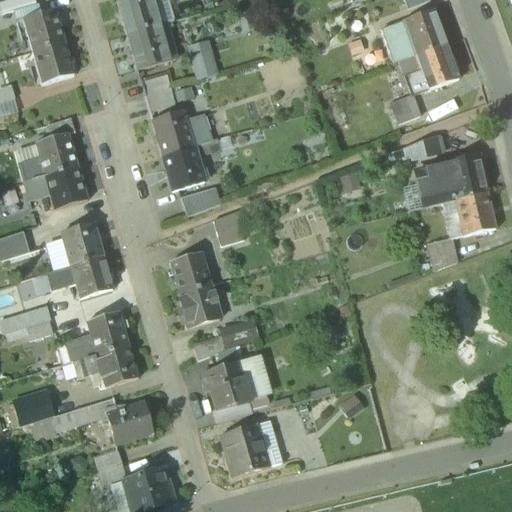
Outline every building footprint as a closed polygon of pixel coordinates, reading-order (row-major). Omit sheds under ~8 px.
[(33,0),(9,0),(0,1),(1,12),(35,7),(33,0)] [(161,0),(123,0),(117,2),(127,37),(159,28),(152,4),(162,1),(161,0)] [(402,0),(407,13),(429,4),(427,0),(402,0)] [(55,12),(23,21),(33,54),(64,45),(55,12)] [(432,14),(380,33),(392,68),(414,60),(445,48),(432,14)] [(186,20),(159,28),(161,37),(188,29),(186,20)] [(159,28),(127,37),(137,73),(169,64),(161,37),(159,28)] [(186,49),(196,83),(218,76),(209,43),(186,49)] [(64,45),(33,54),(42,87),(74,77),(64,45)] [(445,48),(414,60),(426,94),(458,83),(445,48)] [(415,98),(426,94),(414,60),(392,68),(397,80),(404,77),(413,99),(415,98)] [(166,78),(141,86),(145,99),(170,92),(166,78)] [(11,88),(0,90),(0,105),(14,101),(11,88)] [(170,92),(145,99),(149,115),(174,108),(170,92)] [(423,120),(415,98),(413,99),(392,107),(400,128),(423,120)] [(183,114),(151,124),(162,159),(194,150),(185,120),(183,114)] [(204,115),(185,120),(194,150),(213,144),(204,115)] [(47,130),(50,141),(68,136),(75,134),(72,122),(47,130)] [(50,141),(36,146),(45,178),(77,169),(68,136),(50,141)] [(433,140),(408,149),(412,158),(413,162),(438,153),(433,140)] [(194,150),(195,153),(201,151),(203,156),(210,154),(212,163),(224,160),(219,143),(213,144),(194,150)] [(14,152),(24,184),(45,178),(36,146),(14,152)] [(402,162),(412,158),(408,149),(399,153),(402,162)] [(194,150),(162,159),(172,195),(204,185),(195,153),(194,150)] [(478,160),(419,173),(427,210),(442,207),(454,204),(486,197),(487,196),(478,160)] [(77,169),(45,178),(49,194),(54,211),(87,202),(77,169)] [(28,200),(49,194),(45,178),(24,184),(28,200)] [(17,188),(0,193),(0,194),(7,215),(25,209),(17,188)] [(214,191),(180,201),(186,221),(219,208),(214,191)] [(486,197),(454,204),(462,240),(495,233),(486,197)] [(462,240),(454,204),(442,207),(450,240),(453,240),(454,242),(462,240)] [(93,226),(61,235),(64,243),(69,264),(71,268),(103,259),(93,226)] [(240,229),(217,235),(221,249),(244,242),(240,229)] [(0,244),(0,262),(29,254),(24,238),(0,244)] [(450,240),(427,245),(434,271),(458,262),(454,242),(453,240),(450,240)] [(59,245),(45,249),(51,269),(69,264),(64,243),(59,245)] [(201,256),(169,265),(178,298),(210,288),(201,256)] [(71,268),(47,275),(52,293),(76,286),(80,301),(112,292),(103,259),(71,268)] [(210,288),(178,298),(188,330),(220,321),(210,288)] [(45,308),(1,321),(5,335),(27,329),(49,322),(45,308)] [(119,314),(87,324),(90,336),(96,356),(128,347),(119,314)] [(49,322),(27,329),(31,341),(53,335),(49,322)] [(68,342),(73,363),(96,356),(90,336),(68,342)] [(193,346),(197,361),(226,352),(222,337),(193,346)] [(96,356),(73,363),(78,380),(101,374),(106,389),(138,380),(128,347),(96,356)] [(237,366),(201,376),(206,394),(210,392),(216,413),(244,405),(248,404),(239,371),(237,366)] [(256,366),(239,371),(248,404),(265,399),(256,366)] [(21,427),(51,418),(45,397),(15,406),(21,427)] [(107,417),(118,414),(114,400),(51,418),(57,437),(108,422),(107,417)] [(248,418),(244,405),(216,413),(211,415),(214,427),(248,418)] [(117,454),(120,454),(157,443),(146,406),(118,414),(107,417),(108,422),(117,454)] [(256,429),(220,439),(232,482),(268,471),(256,429)] [(96,461),(99,473),(123,466),(120,454),(117,454),(96,461)] [(124,482),(127,481),(123,466),(99,473),(103,487),(124,482)] [(127,481),(124,482),(132,511),(148,511),(171,506),(171,505),(174,505),(164,471),(161,472),(161,471),(127,481)]
